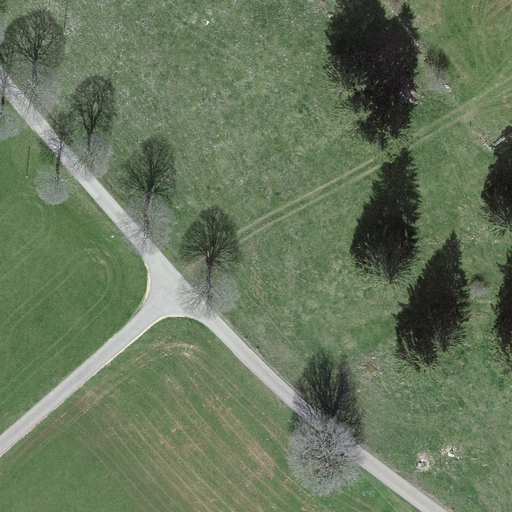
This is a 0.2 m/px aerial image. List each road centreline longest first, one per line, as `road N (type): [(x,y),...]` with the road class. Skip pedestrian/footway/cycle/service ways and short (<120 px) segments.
road 1 (unclassified): [(434,511),(320,439),(179,290)]
road 2 (unclassified): [(179,290),(0,78)]
road 3 (unclassified): [(179,290),(0,454)]
